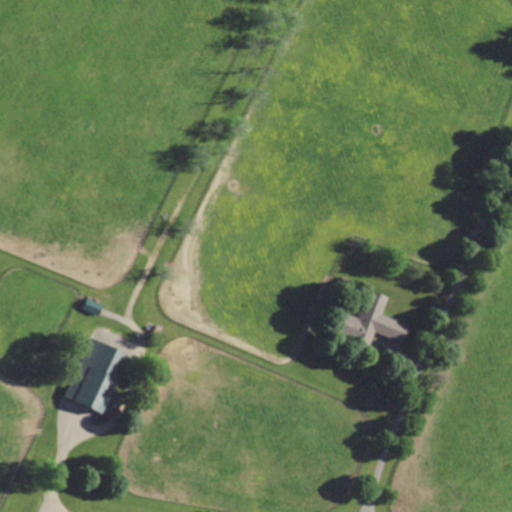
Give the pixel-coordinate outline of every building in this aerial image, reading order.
[(346,283),(338,280),(340,275),(347,279),(346,283)] [(407,324),(400,342),(399,342),(376,332),(372,331),(371,334),(364,350),(354,346),(346,342),(345,342),(347,339),(326,330),(334,310),(335,308),(351,315),(355,317),(356,315),(360,304),(367,288),(387,296),(380,313),(407,324)] [(95,315),(79,308),(84,297),(100,304),(98,307),(96,312),(95,315)] [(155,338),(149,335),(150,334),(151,330),(154,324),(155,324),(161,326),(155,338)] [(107,400),(112,389),(120,393),(108,418),(102,415),(99,414),(99,413),(100,413),(103,405),(101,404),(97,411),(97,412),(96,413),(61,396),(89,337),(92,338),(125,354),(124,355),(104,398),(107,400)]
